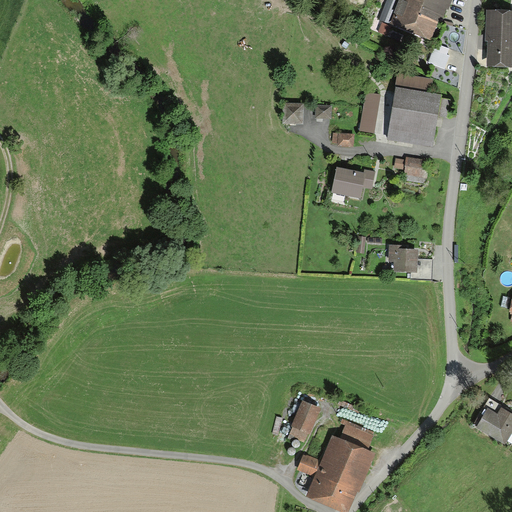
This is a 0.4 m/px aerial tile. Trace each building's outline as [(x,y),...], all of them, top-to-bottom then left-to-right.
[(440,0),(395,0),(386,24),(425,39),(440,0)] [(511,12),(484,12),(483,68),(511,68),(511,12)] [(442,49),(430,45),(425,63),(441,68),(445,55),(441,54),(442,49)] [(435,97),(391,91),(384,140),(428,146),(435,97)] [(299,107),(279,106),(279,124),(299,125),(299,107)] [(327,107),(312,107),(313,119),(327,118),(327,107)] [(351,134),(332,133),(332,147),(350,148),(351,134)] [(424,163),(393,159),(392,170),(401,171),(401,177),(422,180),(424,163)] [(343,174),(333,172),(328,195),(357,201),(359,191),(369,193),(374,173),(345,166),(343,174)] [(399,247),(385,247),(384,264),(387,264),(387,274),(409,275),(408,280),(429,280),(429,261),(409,261),(410,253),(399,253),(399,247)] [(502,405),(490,398),(474,424),(478,426),(477,428),(505,444),(511,431),(511,413),(501,407),(502,405)] [(313,409),(298,403),(289,428),(304,434),(313,409)] [(366,451),(329,437),(320,460),(301,452),(294,469),(310,475),(303,493),(344,509),(366,451)]
